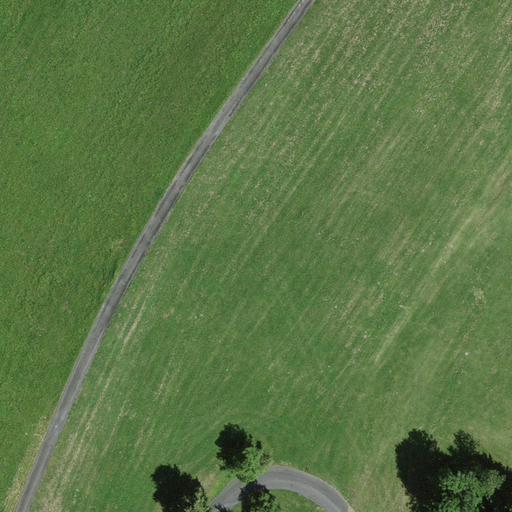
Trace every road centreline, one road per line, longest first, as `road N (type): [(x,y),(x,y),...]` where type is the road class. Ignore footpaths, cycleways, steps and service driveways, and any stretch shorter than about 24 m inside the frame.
road 1 (unclassified): [(310,0),(163,225),(100,345),(29,511)]
road 2 (unclassified): [(218,511),(267,482),(315,485),(346,511)]
